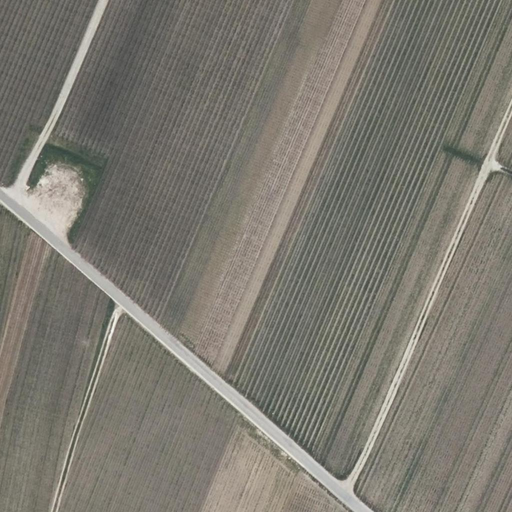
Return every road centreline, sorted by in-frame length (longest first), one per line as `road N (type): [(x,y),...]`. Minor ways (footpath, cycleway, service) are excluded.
road 1 (unclassified): [(361,511),(0,194)]
road 2 (track): [(511,100),(342,494)]
road 3 (track): [(102,0),(53,120),(7,202)]
road 4 (track): [(120,301),(55,511)]
